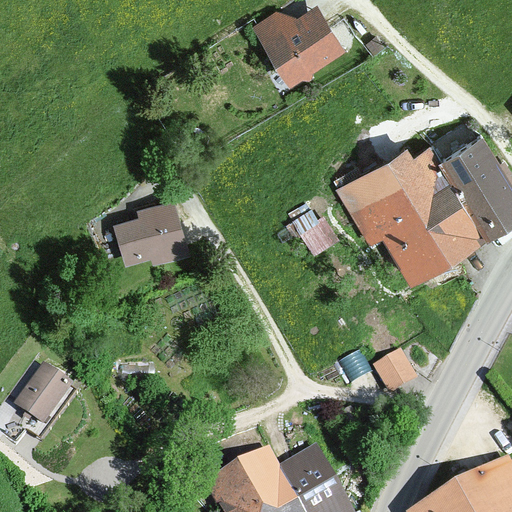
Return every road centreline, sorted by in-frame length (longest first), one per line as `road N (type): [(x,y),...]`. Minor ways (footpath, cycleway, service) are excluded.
road 1 (track): [(310,393),(106,481),(74,481),(32,462),(21,447)]
road 2 (secondary): [(393,511),(511,279)]
